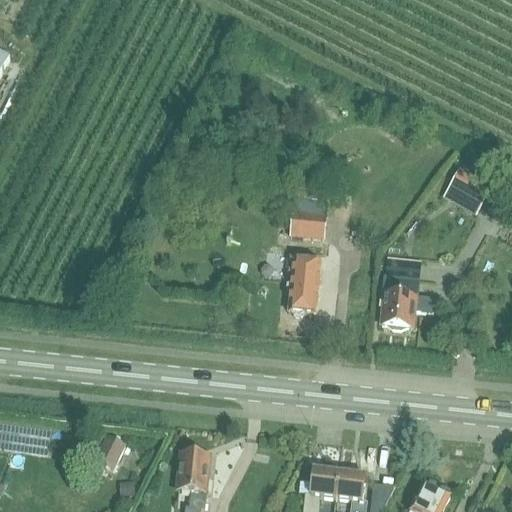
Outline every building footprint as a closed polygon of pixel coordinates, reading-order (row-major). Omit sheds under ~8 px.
[(0,58),(0,82),(10,64),(0,58)] [(450,192),(481,208),(491,190),(460,174),(450,192)] [(324,244),(326,219),(292,216),(290,241),(324,244)] [(316,320),(320,270),(307,268),(305,287),(292,286),(289,317),(316,320)] [(382,330),(412,333),(414,316),(416,316),(418,302),(417,302),(419,286),(385,283),(383,298),(381,313),(384,313),(382,330)] [(456,348),(456,359),(475,359),(475,347),(456,348)] [(118,464),(126,450),(107,440),(100,454),(118,464)] [(208,498),(210,483),(208,483),(210,461),(182,459),(178,495),(193,497),(191,511),(187,511),(186,511),(205,511),(207,498),(208,498)] [(336,504),(338,477),(313,474),(310,500),(305,500),(303,511),(318,511),(320,502),(336,504)] [(338,477),(336,504),(352,506),(351,511),(366,511),(367,507),(362,507),(365,481),(338,477)] [(134,500),(133,486),(123,487),(123,501),(134,500)] [(445,511),(451,501),(440,496),(441,493),(429,487),(427,489),(425,488),(412,511),(445,511)] [(382,511),(395,492),(374,490),(370,511),(382,511)]
